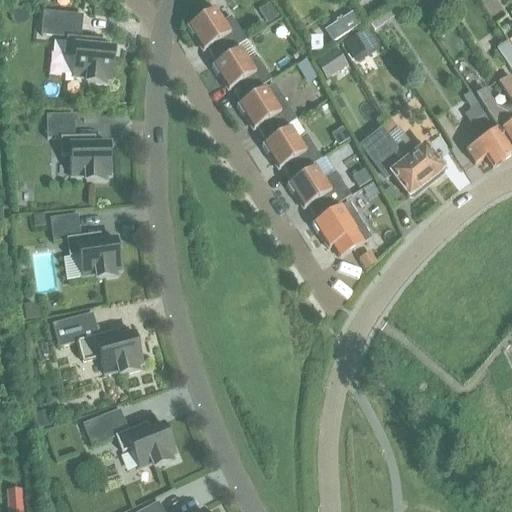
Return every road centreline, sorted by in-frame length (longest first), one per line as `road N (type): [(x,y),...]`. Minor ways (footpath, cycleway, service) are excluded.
road 1 (residential): [(254,511),(187,363),(161,245),(162,38)]
road 2 (residential): [(330,511),(332,412),(359,317),(453,218),(511,181)]
road 3 (residential): [(332,302),(162,38)]
